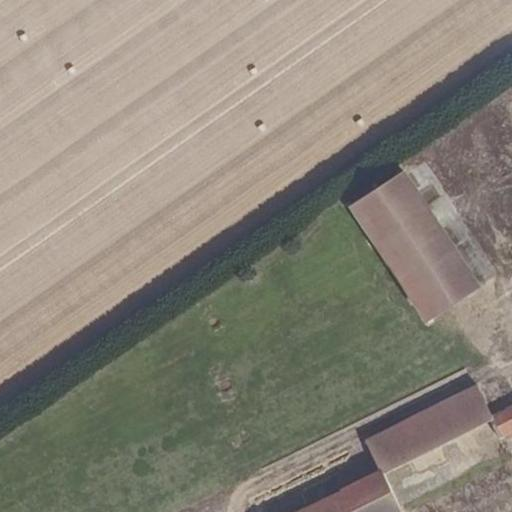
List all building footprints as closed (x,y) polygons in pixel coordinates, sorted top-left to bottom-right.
[(430,144),(363,190),(439,299),(463,283),(480,272),(503,254),(430,144)] [(480,272),(463,283),(469,292),(486,281),(480,272)] [(483,374),(369,430),(384,462),(497,404),(483,374)] [(511,396),(497,404),(509,426),(511,425),(511,396)] [(384,462),(285,511),(397,511),(407,507),(384,462)]
